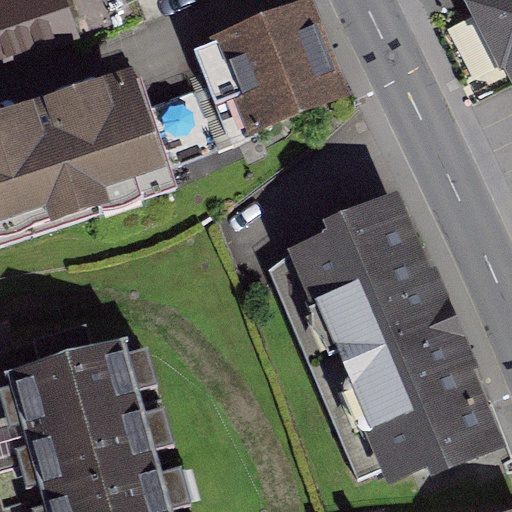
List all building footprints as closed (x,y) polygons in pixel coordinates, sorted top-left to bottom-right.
[(0,67),(136,18),(129,0),(19,0),(0,7),(0,67)] [(511,0),(506,0),(474,16),(506,80),(511,77),(511,0)] [(241,103),(255,138),(340,103),(305,18),(199,62),(220,112),(241,103)] [(130,96),(0,136),(0,236),(159,187),(130,96)] [(397,465),(406,487),(507,445),(403,199),(306,245),(280,269),(367,477),(397,465)] [(18,385),(51,511),(159,511),(118,358),(18,385)] [(0,482),(0,511),(14,511),(6,481),(0,482)]
